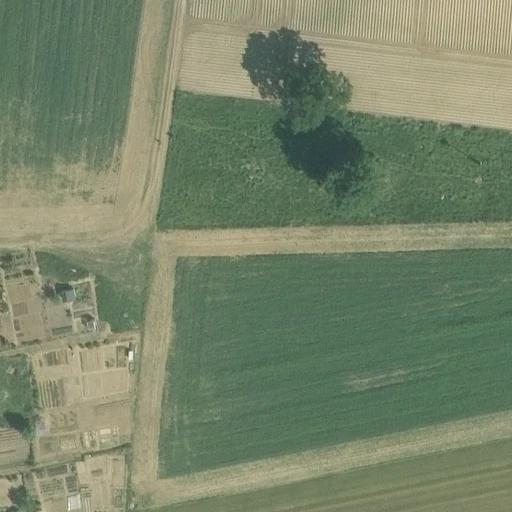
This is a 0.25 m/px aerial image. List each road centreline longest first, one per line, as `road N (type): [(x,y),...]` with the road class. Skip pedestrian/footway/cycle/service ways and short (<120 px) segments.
road 1 (track): [(148,275),(179,0)]
road 2 (track): [(0,250),(149,237)]
